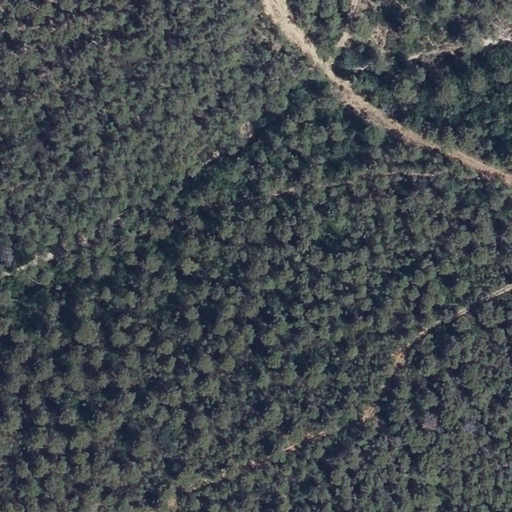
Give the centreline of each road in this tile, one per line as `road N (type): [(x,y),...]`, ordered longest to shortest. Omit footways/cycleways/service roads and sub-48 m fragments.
road 1 (track): [(511,289),(414,344),(369,414),(145,511)]
road 2 (track): [(265,0),(273,22),(365,108),(408,137),(511,176)]
